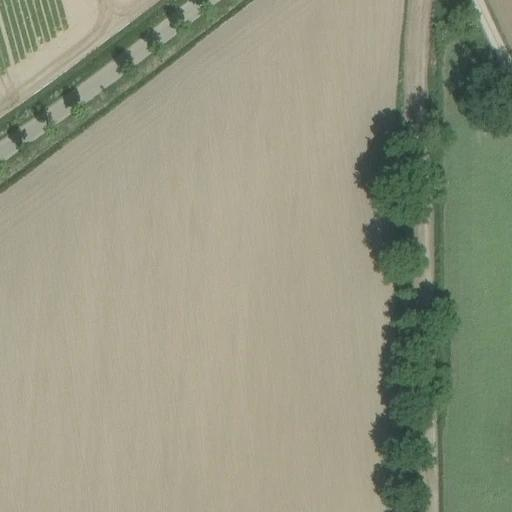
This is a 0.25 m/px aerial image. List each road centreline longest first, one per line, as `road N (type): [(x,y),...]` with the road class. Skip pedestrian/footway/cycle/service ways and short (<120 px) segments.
road 1 (track): [(427,511),(427,0)]
road 2 (unclassified): [(0,153),(204,0)]
